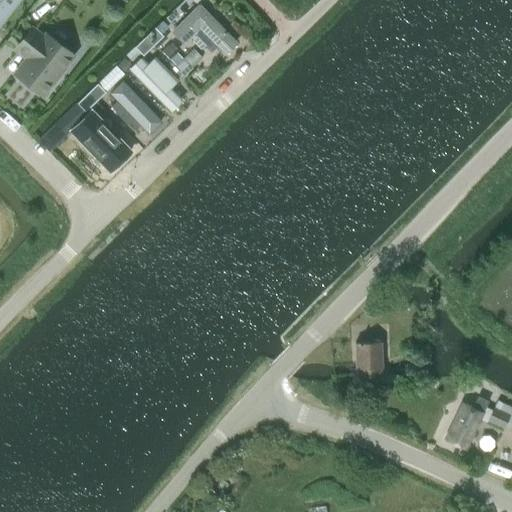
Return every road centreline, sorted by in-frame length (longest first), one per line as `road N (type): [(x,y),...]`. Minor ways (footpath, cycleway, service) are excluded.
road 1 (unclassified): [(511,127),(268,384)]
road 2 (unclassified): [(93,214),(316,0)]
road 3 (unclassified): [(511,498),(268,384)]
road 4 (unclassified): [(161,511),(268,384)]
road 5 (unclassified): [(0,311),(93,214)]
road 6 (unclassified): [(93,214),(0,124)]
